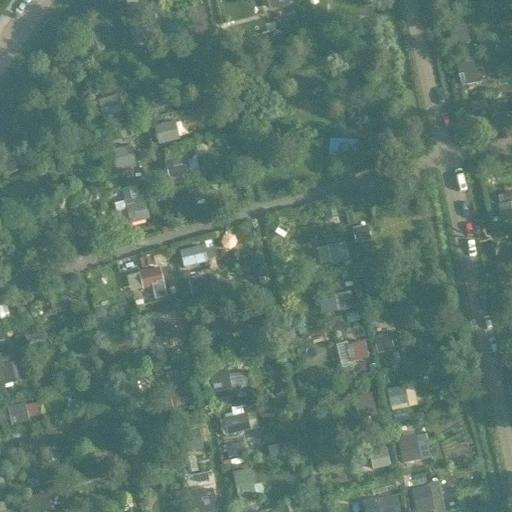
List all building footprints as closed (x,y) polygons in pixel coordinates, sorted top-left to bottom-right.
[(267,0),(269,9),(290,4),(288,0),(267,0)] [(133,47),(153,42),(149,26),(130,30),(133,47)] [(451,46),(468,42),(465,27),(448,31),(451,46)] [(476,63),(457,67),(462,88),(480,83),(476,63)] [(158,76),(141,80),(146,100),(163,96),(158,76)] [(103,118),(123,114),(119,98),(99,102),(103,118)] [(175,121),(173,122),(153,126),(157,146),(179,141),(175,121)] [(358,158),(358,142),(330,140),(329,157),(358,158)] [(135,166),(131,147),(110,152),(114,171),(135,166)] [(19,169),(12,155),(0,160),(0,172),(3,178),(19,169)] [(189,174),(185,158),(165,162),(169,179),(189,174)] [(197,218),(192,195),(174,199),(179,221),(197,218)] [(511,221),(511,203),(497,206),(501,223),(511,221)] [(129,223),(147,219),(144,205),(126,209),(129,223)] [(356,244),(370,241),(367,227),(353,230),(356,244)] [(347,260),(344,243),(326,246),(329,264),(347,260)] [(206,263),(203,246),(181,252),(185,269),(206,263)] [(166,295),(159,268),(139,273),(143,290),(152,287),(155,298),(166,295)] [(208,293),(205,277),(188,280),(192,297),(208,293)] [(366,298),(379,295),(377,282),(363,285),(366,298)] [(353,309),(350,293),(334,297),(338,312),(353,309)] [(175,330),(171,312),(151,316),(155,334),(175,330)] [(219,321),(215,322),(198,326),(201,342),(222,337),(219,321)] [(378,355),(392,352),(389,337),(375,340),(378,355)] [(351,364),(367,360),(363,344),(347,347),(351,364)] [(0,386),(18,382),(13,363),(0,366),(0,386)] [(213,395),(229,392),(224,369),(208,373),(213,395)] [(190,407),(185,386),(167,390),(172,412),(190,407)] [(391,408),(407,405),(403,389),(387,392),(391,408)] [(376,417),(371,394),(353,398),(358,421),(376,417)] [(29,423),(24,404),(7,409),(12,427),(29,423)] [(248,432),(245,415),(222,420),(226,437),(248,432)] [(203,450),(199,434),(198,429),(177,434),(182,455),(203,450)] [(420,461),(415,436),(398,440),(404,465),(420,461)] [(372,469),(388,465),(385,449),(369,453),(372,469)] [(184,477),(197,474),(194,458),(181,461),(184,477)] [(45,486),(40,466),(19,471),(22,487),(23,491),(45,486)] [(255,493),(250,470),(231,474),(233,482),(237,498),(255,493)] [(435,511),(430,488),(412,492),(416,511),(435,511)] [(218,511),(214,492),(191,497),(194,511),(218,511)] [(47,511),(52,511),(48,494),(26,499),(29,511),(47,511)] [(400,511),(398,497),(376,502),(375,503),(376,511),(400,511)]
